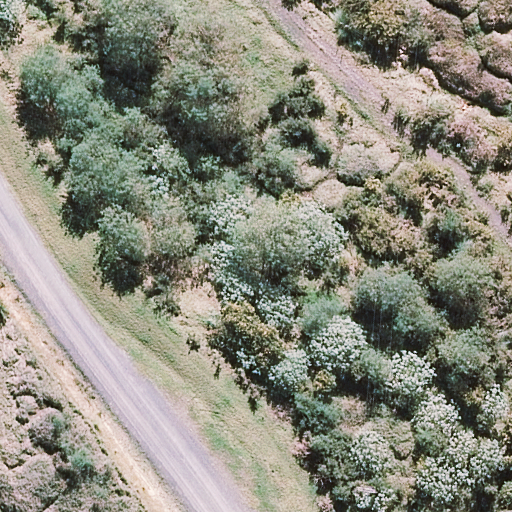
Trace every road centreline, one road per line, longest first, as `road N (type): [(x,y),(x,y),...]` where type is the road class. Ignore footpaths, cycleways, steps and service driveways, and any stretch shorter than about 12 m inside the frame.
road 1 (track): [(221,511),(50,293),(0,208)]
road 2 (track): [(511,239),(277,0)]
